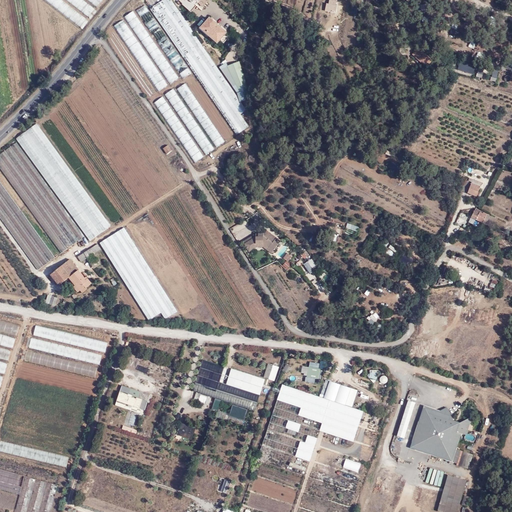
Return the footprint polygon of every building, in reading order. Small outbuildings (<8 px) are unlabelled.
[(63,0),(46,0),(65,15),(80,26),(87,18),(63,0)] [(67,0),(88,16),(95,8),(85,0),(67,0)] [(237,134),(248,126),(241,114),(246,110),(172,0),(163,0),(150,8),(237,134)] [(178,0),(190,11),(199,0),(178,0)] [(183,78),(191,72),(145,5),(137,11),(183,78)] [(179,76),(132,9),(123,15),(170,82),(179,76)] [(217,42),(225,32),(209,18),(200,28),(217,42)] [(122,19),(114,25),(159,91),(168,85),(122,19)] [(411,54),(426,67),(432,59),(418,47),(411,54)] [(245,83),(239,60),(221,69),(232,85),(236,84),(239,93),(247,89),(245,83)] [(458,61),(456,70),(473,74),(475,65),(458,61)] [(186,83),(177,89),(216,147),(225,141),(186,83)] [(173,88),(164,94),(205,155),(214,149),(173,88)] [(162,97),(154,103),(195,163),(204,157),(162,97)] [(38,123),(16,139),(89,242),(111,226),(38,123)] [(17,143),(0,154),(0,168),(61,254),(84,237),(17,143)] [(167,153),(171,150),(168,145),(163,148),(167,153)] [(0,180),(0,218),(37,271),(55,258),(0,180)] [(480,187),(471,183),(467,193),(477,197),(480,187)] [(477,207),(469,222),(474,225),(476,220),(493,229),(499,218),(477,207)] [(100,243),(148,320),(161,312),(165,319),(177,311),(124,227),(100,243)] [(242,243),(249,253),(256,248),(263,247),(272,254),(281,240),(266,229),(256,231),(254,234),(242,243)] [(100,248),(97,244),(77,257),(81,262),(100,248)] [(390,244),(388,247),(395,253),(397,250),(390,244)] [(292,256),(287,253),(284,258),(289,261),(292,256)] [(399,260),(407,267),(413,260),(405,253),(399,260)] [(312,258),(303,264),(310,275),(319,269),(312,258)] [(71,259),(49,275),(58,286),(69,278),(75,286),(73,287),(78,293),(80,291),(82,293),(88,289),(87,288),(92,284),(79,269),(71,259)] [(97,260),(91,264),(94,269),(100,265),(97,260)] [(282,264),(287,269),(291,265),(286,260),(282,264)] [(47,295),(45,303),(54,306),(57,298),(47,295)] [(19,326),(0,320),(0,331),(16,336),(19,326)] [(108,343),(36,325),(33,335),(106,353),(108,343)] [(15,339),(0,334),(0,345),(13,349),(15,339)] [(102,355),(31,338),(29,348),(100,364),(102,355)] [(11,351),(0,347),(0,358),(9,360),(11,351)] [(265,379),(202,359),(193,391),(256,411),(265,379)] [(320,363),(310,362),(310,367),(309,367),(307,377),(305,376),(304,382),(315,384),(315,379),(319,379),(320,369),(319,369),(320,363)] [(268,363),(263,377),(274,381),(279,367),(268,363)] [(140,364),(137,370),(146,374),(148,368),(140,364)] [(375,380),(378,372),(371,370),(368,378),(375,380)] [(358,391),(330,381),(324,398),(283,384),(264,438),(312,454),(320,431),(353,442),(364,411),(352,407),(358,391)] [(132,396),(119,392),(115,405),(138,413),(142,400),(137,398),(136,399),(132,397),(132,396)] [(213,398),(210,408),(219,410),(221,401),(213,398)] [(416,403),(408,400),(397,436),(405,438),(416,403)] [(440,411),(424,405),(410,448),(452,463),(456,449),(461,434),(468,431),(474,416),(460,422),(454,420),(447,407),(440,411)] [(255,411),(248,409),(248,411),(233,406),(229,416),(245,421),(245,420),(251,422),(255,411)] [(136,433),(137,429),(123,425),(121,429),(136,433)] [(186,437),(188,431),(177,428),(175,434),(186,437)] [(316,456),(264,438),(243,504),(240,511),(353,511),(369,464),(319,448),(316,456)] [(0,441),(0,452),(67,466),(70,456),(0,441)] [(474,454),(456,449),(452,463),(469,469),(474,454)] [(48,511),(59,477),(0,459),(0,488),(19,494),(13,511),(48,511)] [(425,482),(440,486),(444,471),(429,467),(425,482)] [(457,511),(467,480),(448,475),(437,511),(439,511),(457,511)] [(220,490),(226,492),(230,480),(224,479),(220,490)] [(468,505),(470,496),(463,495),(462,504),(468,505)]
